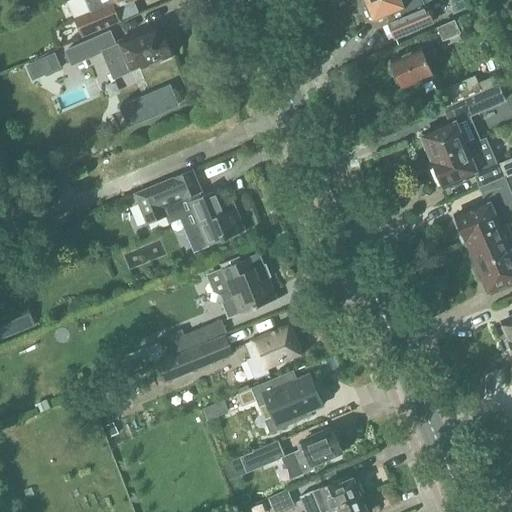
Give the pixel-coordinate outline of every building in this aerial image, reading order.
[(85,0),(91,13),(75,20),(82,37),(120,22),(114,9),(135,0),(134,0),(85,0)] [(422,0),(366,0),(375,20),(388,15),(391,23),(390,23),(396,38),(433,23),(432,21),(440,18),(435,6),(427,9),(427,8),(426,9),(422,0)] [(454,20),(437,28),(443,41),(460,33),(459,32),(463,30),(459,20),(455,21),(454,20)] [(119,43),(120,45),(117,46),(101,53),(113,80),(131,72),(130,70),(172,53),(171,51),(173,50),(175,47),(171,37),(167,37),(165,38),(165,36),(162,37),(158,27),(119,43)] [(110,30),(64,50),(71,66),(101,53),(117,46),(110,30)] [(431,45),(421,50),(421,48),(410,53),(411,55),(392,63),(402,86),(416,80),(418,84),(434,77),(426,59),(435,55),(431,45)] [(61,68),(55,53),(26,65),(32,80),(61,68)] [(444,88),(451,104),(482,91),(478,82),(475,76),(444,88)] [(169,85),(120,106),(120,107),(129,127),(178,106),(170,86),(169,85)] [(442,108),(449,124),(454,122),(469,115),(505,100),(498,85),(482,91),(451,104),(442,108)] [(430,162),(465,147),(465,148),(475,144),(480,142),(469,115),(454,122),(449,124),(422,135),(432,160),(430,161),(430,162)] [(475,144),(465,148),(465,147),(430,162),(441,188),(474,174),(480,189),(492,183),(502,179),(511,174),(511,160),(497,167),(496,165),(485,170),(484,167),(486,163),(483,156),(479,154),(475,144)] [(0,170),(5,179),(15,174),(10,163),(0,168),(0,170)] [(192,170),(134,194),(137,200),(147,224),(166,216),(170,223),(182,218),(180,213),(179,210),(176,202),(187,198),(198,224),(187,229),(196,251),(244,231),(235,209),(226,212),(223,205),(217,190),(201,197),(199,193),(201,192),(194,176),(192,170)] [(487,203),(455,217),(466,243),(468,243),(511,223),(511,199),(508,190),(511,188),(511,174),(502,179),(492,183),(497,195),(486,199),(487,203)] [(511,223),(468,243),(473,254),(471,254),(482,282),(485,281),(490,293),(511,283),(511,223)] [(265,265),(263,266),(258,254),(241,262),(239,258),(240,257),(239,256),(219,265),(220,266),(220,265),(222,269),(221,270),(230,290),(218,295),(228,319),(241,314),(241,313),(253,308),(253,310),(259,307),(258,306),(277,298),(268,277),(270,276),(270,277),(271,277),(266,263),(264,264),(265,265)] [(504,326),(501,327),(511,350),(511,349),(511,318),(503,323),(504,326)] [(145,348),(130,354),(137,370),(166,358),(166,357),(226,332),(221,320),(184,335),(182,329),(158,339),(159,342),(145,348)] [(269,373),(266,367),(283,360),(283,359),(299,352),(288,325),(270,333),(270,332),(245,343),(251,357),(246,359),(254,379),(269,373)] [(187,350),(195,369),(195,370),(233,354),(224,335),(187,350)] [(293,370),(237,394),(242,406),(256,401),(265,397),(277,425),(292,419),(294,423),(312,416),(310,411),(321,406),(308,375),(297,380),(293,370)] [(111,408),(103,389),(87,395),(95,414),(111,408)] [(218,402),(202,409),(208,422),(224,415),(218,402)] [(293,453),(281,458),(290,479),(303,474),(314,469),(312,466),(327,460),(325,457),(340,451),(338,445),(339,443),(337,437),(334,436),(331,430),(297,445),(300,450),(293,453)] [(252,452),(240,457),(246,472),(281,457),(284,456),(278,442),(275,443),(252,452)] [(319,477),(322,485),(312,489),(313,491),(300,496),(306,511),(323,511),(359,496),(352,478),(348,479),(347,475),(337,479),(334,471),(319,477)] [(366,511),(359,496),(323,511),(366,511)]
